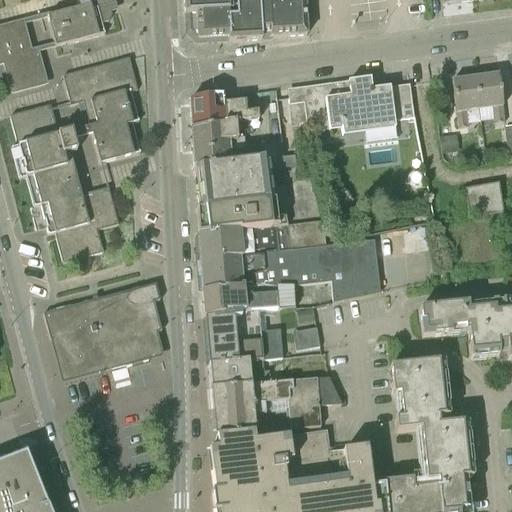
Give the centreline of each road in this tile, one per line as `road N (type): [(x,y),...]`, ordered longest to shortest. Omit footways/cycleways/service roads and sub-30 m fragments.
road 1 (tertiary): [(179,511),(160,76)]
road 2 (residential): [(160,76),(511,30)]
road 3 (tertiary): [(0,250),(47,420)]
road 4 (residential): [(486,404),(468,369),(406,344),(397,324)]
road 5 (residential): [(397,324),(399,311),(413,303),(511,295)]
